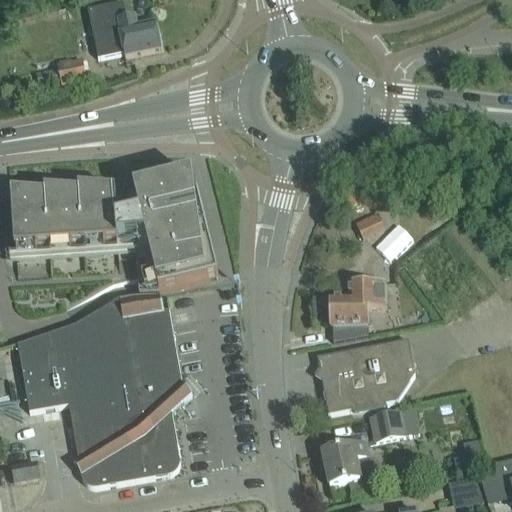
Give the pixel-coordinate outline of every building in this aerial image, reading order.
[(124,6),(88,13),(99,62),(124,57),(125,61),(161,53),(155,26),(137,30),(135,20),(127,21),(124,6)] [(86,84),(82,63),(58,68),(62,89),(86,84)] [(114,190),(11,197),(15,253),(17,283),(138,275),(139,289),(140,299),(159,296),(210,283),(215,282),(190,182),(115,201),(114,190)] [(363,242),(385,232),(378,217),(356,227),(363,242)] [(386,312),(385,288),(348,289),(349,302),(330,302),(331,330),(368,329),(367,312),(386,312)] [(182,387),(169,315),(163,316),(161,301),(161,300),(134,304),(113,308),(77,328),(21,347),(18,348),(30,417),(69,410),(82,481),(82,483),(83,484),(84,486),(85,488),(87,489),(89,491),(91,492),(94,492),(97,492),(169,480),(171,479),(173,478),(175,476),(177,475),(178,473),(179,471),(180,470),(180,469),(180,467),(180,465),(180,463),(172,417),(192,399),(182,387)] [(415,378),(408,344),(317,361),(329,419),(352,414),(353,416),(355,417),(383,412),(385,410),(384,408),(396,406),(415,378)] [(406,440),(400,415),(371,421),(376,446),(406,440)] [(375,493),(368,462),(369,461),(366,447),(323,456),(330,491),(349,487),(351,498),(375,493)] [(511,464),(488,470),(489,477),(480,479),(484,494),(511,487),(511,489),(511,464)] [(40,482),(37,467),(11,472),(14,487),(40,482)] [(477,500),(471,483),(449,488),(453,506),(477,500)]
